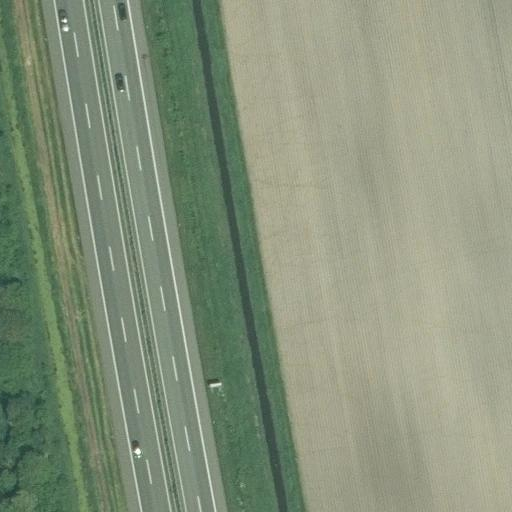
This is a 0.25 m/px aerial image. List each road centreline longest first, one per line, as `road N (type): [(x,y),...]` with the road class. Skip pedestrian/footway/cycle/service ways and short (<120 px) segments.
road 1 (motorway): [(201,511),(113,0)]
road 2 (motorway): [(54,0),(141,511)]
